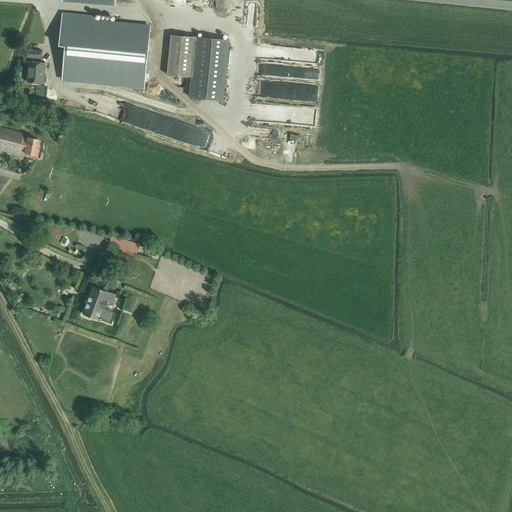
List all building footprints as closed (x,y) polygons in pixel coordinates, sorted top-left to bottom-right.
[(95,15),(59,12),(56,43),(65,44),(62,79),(144,87),(149,26),(95,21),(95,15)] [(196,36),(171,34),(167,74),(192,77),(196,36)] [(222,100),(228,39),(196,36),(192,77),(190,97),(222,100)] [(42,50),(26,49),(26,56),(30,57),(29,61),(27,81),(43,83),(45,62),(35,61),(35,57),(41,58),(42,50)] [(302,88),(302,103),(317,103),(317,88),(302,88)] [(252,111),(252,119),(268,121),(269,113),(252,111)] [(288,115),(288,127),(315,126),(315,114),(288,115)] [(30,156),(36,157),(38,148),(36,145),(37,139),(26,136),(26,137),(22,136),(22,133),(0,128),(0,149),(18,154),(18,150),(23,151),(23,152),(29,153),(30,156)] [(111,236),(108,248),(123,252),(122,258),(135,261),(139,243),(111,236)] [(93,285),(83,313),(98,319),(99,319),(111,323),(115,312),(105,308),(107,301),(112,303),(116,294),(93,285)]
